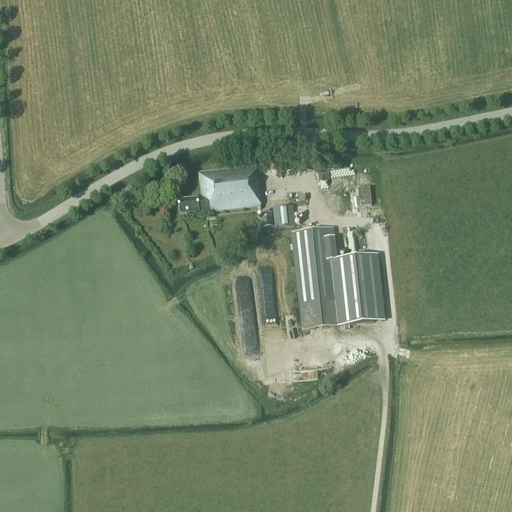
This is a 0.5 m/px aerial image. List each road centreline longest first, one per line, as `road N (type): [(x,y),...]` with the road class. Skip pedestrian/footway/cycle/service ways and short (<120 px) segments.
road 1 (tertiary): [(10,238),(128,168),(191,143),(261,133),(412,132),(511,112)]
road 2 (track): [(381,342),(385,406),(372,511)]
